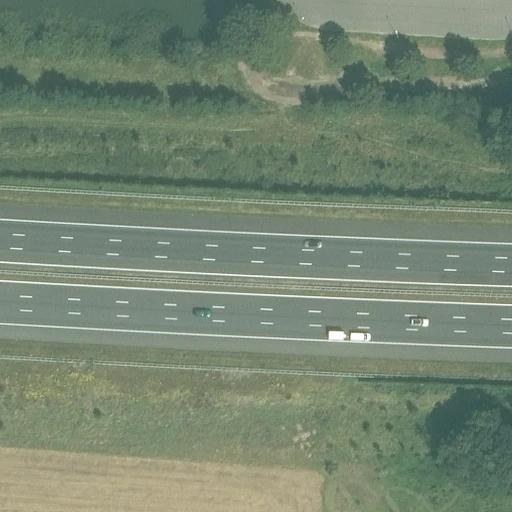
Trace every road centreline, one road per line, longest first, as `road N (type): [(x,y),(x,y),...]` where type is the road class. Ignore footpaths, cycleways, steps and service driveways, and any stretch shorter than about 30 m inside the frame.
road 1 (motorway): [(0,302),(511,327)]
road 2 (motorway): [(511,265),(0,240)]
